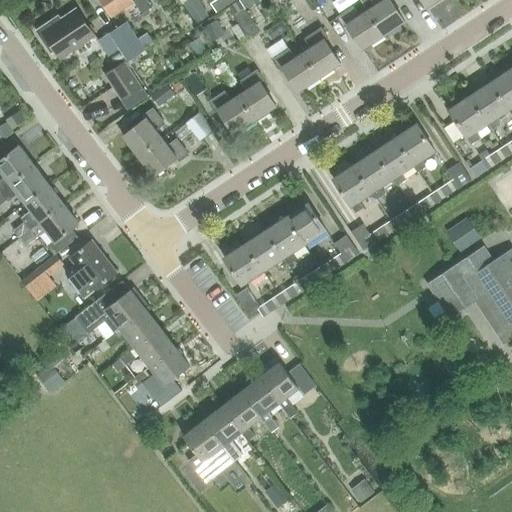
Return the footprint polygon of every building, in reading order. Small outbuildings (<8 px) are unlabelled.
[(101,0),(113,17),(134,2),(143,15),(152,9),(146,0),(101,0)] [(185,0),(184,1),(186,3),(199,23),(210,16),(200,0),(185,0)] [(214,0),(210,3),(215,12),(233,0),(214,0)] [(251,8),(262,0),(261,0),(240,0),(229,8),(248,37),(258,31),(244,8),(242,9),(241,7),(248,3),(251,8)] [(385,36),(406,22),(391,0),(360,0),(368,11),(385,36)] [(385,36),(368,11),(360,16),(354,7),(338,18),(344,27),(347,25),(363,50),(385,36)] [(53,21),(37,32),(50,51),(54,49),(60,58),(95,35),(78,10),(56,25),(53,21)] [(175,31),(162,10),(133,30),(127,22),(111,33),(121,49),(130,62),(175,31)] [(217,21),(203,29),(210,40),(224,32),(217,21)] [(287,27),(270,35),(275,47),(292,39),(287,27)] [(320,78),(341,64),(325,39),(328,37),(322,28),(307,39),(312,48),(304,53),(320,78)] [(121,49),(111,33),(100,40),(110,56),(121,49)] [(320,78),(304,53),(296,58),(290,50),(274,60),(280,69),(283,67),(299,92),(320,78)] [(122,99),(141,86),(126,63),(107,76),(122,99)] [(511,69),(491,83),(509,110),(511,108),(511,69)] [(256,120),(277,106),(261,82),(264,80),(258,71),(242,81),(248,90),(240,95),(256,120)] [(195,96),(204,90),(193,72),(184,78),(195,96)] [(497,118),(509,110),(491,83),(470,97),(488,124),(493,131),(502,125),(497,118)] [(157,107),(174,95),(167,85),(150,97),(157,107)] [(256,120),(240,95),(231,101),(226,92),(210,102),(216,111),(219,110),(235,134),(256,120)] [(488,124),(470,97),(450,110),(472,144),(480,139),(476,132),(488,124)] [(140,156),(163,138),(157,130),(165,124),(154,109),(145,115),(148,118),(124,136),(140,156)] [(213,130),(200,114),(188,123),(200,140),(213,130)] [(8,123),(0,128),(0,140),(1,141),(14,132),(8,123)] [(418,124),(396,138),(415,166),(416,165),(420,171),(427,167),(423,160),(436,151),(418,124)] [(181,161),(189,154),(178,139),(169,146),(163,138),(140,156),(155,176),(178,158),(181,161)] [(415,166),(396,138),(375,152),(394,180),(395,179),(399,185),(407,180),(403,174),(415,166)] [(509,155),(511,153),(511,139),(503,145),(509,155)] [(509,155),(503,145),(481,160),(476,152),(464,159),(476,177),(509,155)] [(12,184),(36,165),(21,146),(0,161),(0,169),(6,176),(12,184)] [(394,180),(375,152),(355,166),(373,193),(374,192),(378,199),(386,194),(382,187),(394,180)] [(452,179),(432,192),(438,201),(469,181),(458,163),(447,170),(452,179)] [(26,203),(50,184),(36,165),(12,184),(18,192),(26,203)] [(355,166),(334,179),(357,213),(365,208),(360,201),(373,193),(355,166)] [(0,192),(12,184),(6,176),(0,180),(0,192)] [(0,205),(18,192),(12,184),(0,192),(0,205)] [(20,237),(65,204),(50,184),(26,203),(32,210),(23,217),(26,221),(14,230),(20,237)] [(491,216),(511,201),(511,199),(504,188),(482,203),(491,216)] [(417,215),(438,201),(432,192),(411,206),(417,215)] [(287,218),(305,245),(327,230),(309,203),(287,218)] [(80,223),(65,204),(20,237),(27,245),(47,230),(55,240),(47,246),(54,255),(78,237),(72,229),(80,223)] [(397,229),(417,215),(411,206),(390,219),(397,229)] [(293,253),(305,245),(287,218),(266,231),(284,259),(286,258),(290,264),(297,259),(293,253)] [(467,218),(447,232),(458,248),(478,235),(467,218)] [(362,251),(397,229),(390,219),(368,234),(361,225),(350,232),(362,251)] [(266,231),(246,245),(264,272),(284,259),(266,231)] [(340,253),(319,267),(326,276),(358,255),(345,235),(333,243),(340,253)] [(77,265),(67,274),(85,298),(118,272),(93,241),(71,258),(77,265)] [(243,285),(264,272),(246,245),(225,258),(243,285)] [(451,317),(476,301),(505,344),(511,338),(511,249),(495,262),(485,247),(429,284),(451,317)] [(25,279),(22,281),(29,290),(32,288),(45,278),(48,275),(64,264),(57,254),(41,266),(38,269),(25,279)] [(319,267),(299,280),(305,290),(326,276),(319,267)] [(284,303),(305,290),(299,280),(278,294),(284,303)] [(77,317),(76,318),(89,334),(96,328),(106,340),(107,339),(117,332),(121,328),(145,310),(146,309),(147,309),(150,306),(150,305),(149,306),(141,295),(137,297),(132,290),(128,293),(120,283),(77,317)] [(284,303),(278,294),(262,305),(249,287),(238,295),(250,313),(256,309),(262,318),(284,303)] [(145,310),(121,328),(136,347),(161,328),(147,309),(146,309),(145,310)] [(161,328),(136,347),(150,366),(151,366),(175,347),(161,328)] [(117,332),(107,339),(112,346),(122,338),(117,332)] [(175,347),(151,366),(166,386),(191,367),(175,347)] [(127,365),(137,357),(131,351),(122,358),(127,365)] [(281,363),(261,378),(280,403),(292,418),(298,413),(287,398),(299,388),(304,395),(317,385),(300,364),(288,373),(281,363)] [(136,377),(135,377),(141,385),(142,384),(151,377),(145,370),(136,377)] [(44,383),(52,395),(67,385),(58,373),(44,383)] [(280,403),(261,378),(242,392),(261,418),(273,433),(279,427),(268,412),(280,403)] [(261,418),(242,392),(223,407),(223,408),(242,432),(253,447),(261,442),(249,427),(261,418)] [(223,408),(204,422),(235,462),(243,455),(232,440),(242,432),(223,408)] [(198,454),(189,461),(206,484),(235,462),(204,422),(185,437),(198,454)] [(366,481),(353,492),(354,493),(361,503),(374,492),(367,483),(366,481)] [(276,484),(266,491),(279,507),(288,500),(276,484)]
